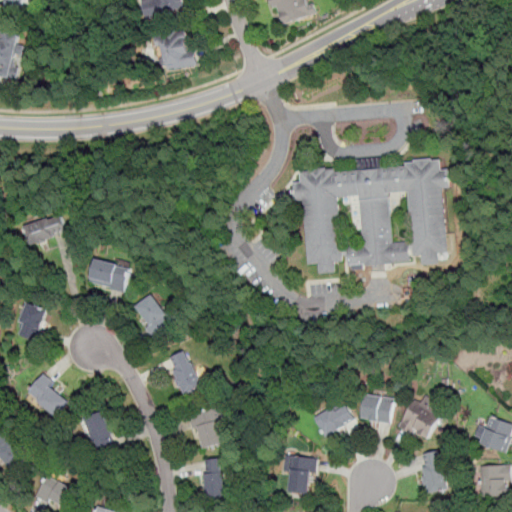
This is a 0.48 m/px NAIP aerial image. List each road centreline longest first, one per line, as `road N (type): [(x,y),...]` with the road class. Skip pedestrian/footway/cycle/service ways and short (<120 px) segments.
road 1 (tertiary): [(0,126),(137,121),(262,80)]
road 2 (residential): [(169,511),(161,446),(130,371),(111,353),(87,349)]
road 3 (tertiary): [(262,80),(412,0)]
